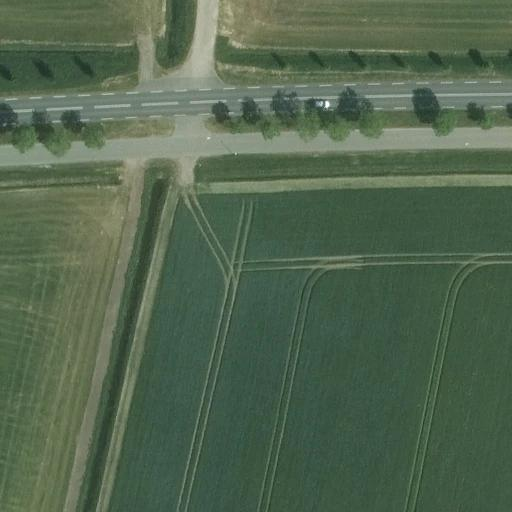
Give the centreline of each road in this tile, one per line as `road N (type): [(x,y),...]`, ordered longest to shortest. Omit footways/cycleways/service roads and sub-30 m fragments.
road 1 (unclassified): [(511,139),(0,157)]
road 2 (secondary): [(0,112),(511,96)]
